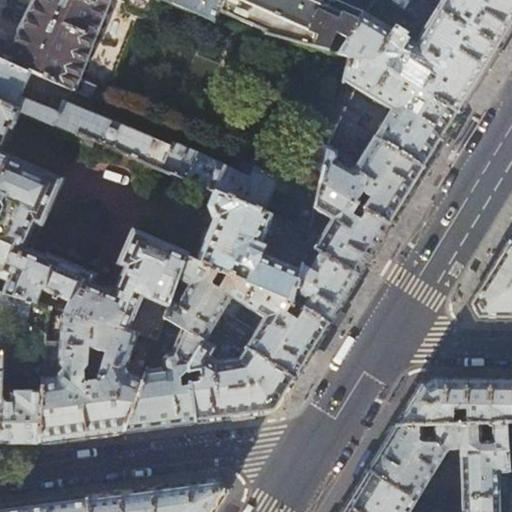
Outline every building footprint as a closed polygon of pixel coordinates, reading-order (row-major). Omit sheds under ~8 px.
[(111,0),(35,0),(21,29),(22,29),(16,43),(6,62),(31,73),(73,91),(79,77),(98,84),(92,98),(104,103),(140,18),(109,5),(111,0)] [(148,16),(155,0),(111,0),(109,5),(140,18),(141,19),(148,16)] [(164,0),(214,22),(218,12),(223,0),(164,0)] [(364,14),(364,13),(338,1),(338,0),(223,0),(218,12),(270,36),(327,51),(335,35),(347,40),(364,14)] [(511,0),(442,0),(437,10),(499,48),(511,27),(511,0)] [(364,14),(347,40),(338,54),(348,57),(379,66),(385,69),(391,59),(404,67),(398,77),(459,114),(479,81),(499,48),(437,10),(416,43),(404,40),(364,14)] [(16,43),(0,36),(0,59),(6,62),(16,43)] [(398,77),(385,69),(379,66),(348,57),(344,82),(390,111),(373,137),(425,169),(439,145),(459,114),(398,77)] [(31,73),(6,62),(0,59),(0,101),(15,109),(20,98),(31,73)] [(48,109),(20,98),(15,109),(22,113),(54,126),(63,104),(52,100),(48,109)] [(0,204),(3,205),(3,209),(0,216),(0,266),(1,267),(0,271),(11,277),(4,293),(18,298),(38,304),(44,289),(76,302),(72,314),(130,332),(144,297),(169,307),(187,257),(188,254),(134,232),(121,266),(127,269),(119,291),(110,290),(97,284),(100,275),(50,254),(49,257),(28,248),(37,224),(45,227),(65,180),(2,151),(12,128),(16,129),(22,113),(15,109),(0,101),(0,204)] [(64,102),(63,104),(54,126),(162,170),(172,147),(64,102)] [(339,104),(336,115),(350,123),(356,114),(339,104)] [(373,137),(350,123),(336,115),(331,137),(362,156),(354,169),(349,170),(337,162),(339,158),(339,151),(329,146),(321,182),(391,224),(407,198),(425,169),(373,137)] [(173,144),(172,147),(162,170),(215,193),(262,212),(272,189),(285,194),(290,182),(243,163),(238,174),(173,144)] [(321,182),(318,195),(315,209),(324,214),(320,220),(329,225),(321,240),(311,231),(310,232),(307,244),(321,253),(359,275),(367,263),(374,252),(391,224),(321,182)] [(315,209),(318,195),(306,189),(292,225),(310,232),(311,231),(315,209)] [(273,217),(262,212),(215,193),(209,207),(212,218),(215,219),(198,262),(220,271),(228,274),(295,302),(301,273),(264,257),(267,247),(265,246),(269,236),(265,234),(273,217)] [(511,243),(509,242),(490,273),(470,305),(478,318),(494,318),(511,318),(511,243)] [(303,264),(301,273),(295,302),(330,324),(342,304),(359,275),(321,253),(311,269),(303,264)] [(182,328),(204,341),(205,340),(212,328),(239,345),(296,379),(311,354),(330,324),(295,302),(228,274),(222,283),(215,279),(220,271),(198,262),(187,257),(169,307),(165,318),(182,328)] [(4,293),(0,292),(0,345),(2,346),(2,316),(13,319),(18,298),(4,293)] [(51,308),(38,304),(18,298),(13,319),(47,330),(47,327),(51,308)] [(63,370),(58,377),(44,379),(43,394),(40,442),(86,436),(125,431),(144,378),(133,374),(128,375),(126,367),(129,367),(139,335),(130,332),(72,314),(65,312),(61,326),(59,365),(63,370)] [(188,367),(204,341),(182,328),(173,353),(170,353),(167,354),(166,355),(165,356),(164,358),(163,359),(163,364),(164,368),(146,370),(144,378),(125,431),(159,427),(196,422),(191,386),(181,387),(181,378),(190,377),(188,367)] [(205,340),(204,341),(188,367),(190,377),(191,386),(196,422),(222,419),(276,411),(284,399),(296,379),(239,345),(236,350),(242,354),(238,361),(235,361),(235,359),(233,358),(217,361),(211,357),(217,348),(205,340)] [(2,346),(0,345),(0,441),(8,441),(40,442),(43,394),(18,392),(17,402),(1,402),(2,346)] [(511,378),(487,378),(435,378),(421,385),(414,396),(396,426),(425,424),(433,423),(454,423),(454,415),(461,414),(461,409),(466,409),(466,423),(506,421),(511,421),(511,378)] [(511,495),(506,421),(466,423),(459,423),(460,448),(462,498),(500,496),(511,495)] [(459,423),(454,423),(433,423),(434,438),(425,438),(425,424),(396,426),(384,445),(368,470),(418,500),(449,449),(460,448),(459,423)] [(410,511),(418,500),(368,470),(350,499),(344,509),(342,511),(410,511)] [(218,480),(151,488),(87,497),(87,511),(213,511),(226,492),(218,480)] [(511,511),(511,495),(500,496),(500,511),(511,511)] [(500,511),(500,496),(462,498),(462,511),(500,511)] [(81,498),(26,505),(27,511),(87,511),(87,497),(81,498)]
